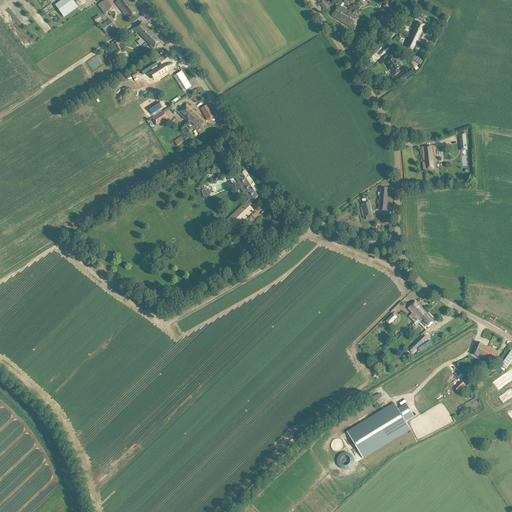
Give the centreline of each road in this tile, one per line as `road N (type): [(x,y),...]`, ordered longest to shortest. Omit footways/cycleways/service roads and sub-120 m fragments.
road 1 (unclassified): [(398,241),(358,240),(275,194),(137,0)]
road 2 (unclassified): [(398,241),(393,137),(309,0)]
road 3 (unclassified): [(484,323),(420,282),(398,241)]
